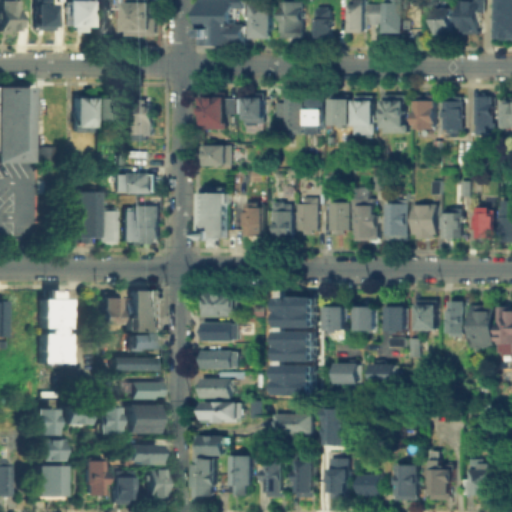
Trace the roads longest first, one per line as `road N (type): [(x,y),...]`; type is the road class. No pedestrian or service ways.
road 1 (residential): [(0,65),(511,67)]
road 2 (residential): [(0,267),(511,268)]
road 3 (residential): [(181,511),(182,0)]
